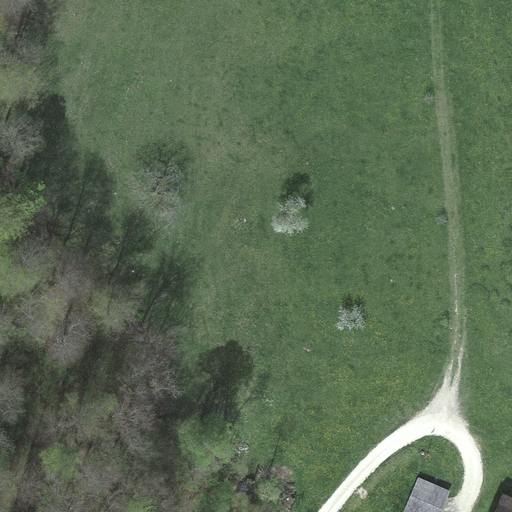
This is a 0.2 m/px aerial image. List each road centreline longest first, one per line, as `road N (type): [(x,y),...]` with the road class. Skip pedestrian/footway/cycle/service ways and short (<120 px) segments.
road 1 (track): [(440,422),(455,304),(436,0)]
road 2 (track): [(326,511),(391,442),(440,422),(461,437),(471,459),(464,511)]
